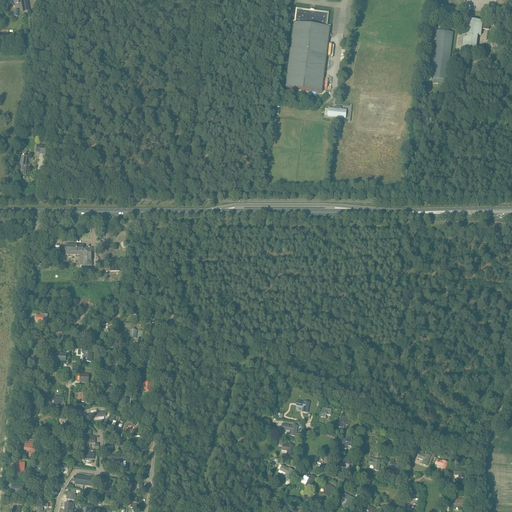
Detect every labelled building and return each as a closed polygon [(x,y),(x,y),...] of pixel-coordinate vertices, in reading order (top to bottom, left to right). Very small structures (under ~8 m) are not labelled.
[(21,0),(23,13),(29,12),(27,0),(21,0)] [(322,93),(330,32),(330,27),(326,27),(327,14),(297,10),(296,23),(293,23),(285,88),(322,93)] [(490,23),(487,23),(482,22),(469,20),(467,34),(468,34),(467,38),(463,38),(462,51),(475,53),(477,35),(481,36),(481,29),(486,30),(489,30),(490,23)] [(453,33),(451,33),(439,31),(439,35),(437,35),(432,78),(433,79),(433,83),(445,84),(446,80),(447,80),(453,33)] [(345,119),(346,110),(342,110),(340,107),(335,107),(333,109),(328,108),(328,117),(345,119)] [(66,246),(66,252),(66,254),(66,255),(80,255),(80,266),(92,266),(92,249),(90,249),(84,249),(84,250),(83,250),(83,246),(66,246)] [(38,256),(37,268),(46,268),(51,268),(51,261),(51,256),(46,256),(42,256),(38,256)] [(139,316),(140,307),(133,306),(132,315),(139,316)] [(47,316),(47,314),(40,313),(40,315),(36,314),(35,321),(42,322),(41,324),(46,325),(46,324),(47,316)] [(109,333),(118,331),(117,324),(107,326),(109,333)] [(136,338),(137,330),(130,329),(129,337),(136,338)] [(72,337),(73,330),(68,330),(68,333),(65,333),(65,334),(61,334),(60,342),(67,343),(68,337),(72,337)] [(156,347),(157,338),(150,337),(148,346),(156,347)] [(115,357),(116,347),(108,347),(107,356),(115,357)] [(91,363),(92,352),(84,351),(83,362),(91,363)] [(134,361),(135,353),(128,352),(127,360),(134,361)] [(65,361),(66,354),(54,353),(53,360),(65,361)] [(45,366),(45,355),(36,354),(36,360),(40,360),(40,365),(45,366)] [(113,380),(114,371),(105,370),(104,379),(113,380)] [(80,382),(90,382),(90,374),(80,374),(80,382)] [(132,384),(133,376),(125,375),(124,383),(132,384)] [(34,386),(36,379),(25,377),(24,384),(34,386)] [(151,391),(152,382),(144,381),(143,390),(151,391)] [(112,393),(112,391),(106,390),(106,392),(104,392),(102,392),(101,396),(104,396),(103,400),(111,401),(112,393)] [(89,393),(79,392),(78,403),(89,403),(89,393)] [(52,399),(51,406),(54,406),(61,407),(62,401),(64,402),(64,398),(55,397),(54,399),(52,399)] [(37,409),(38,400),(29,399),(29,400),(28,400),(28,403),(30,403),(29,408),(37,409)] [(304,403),(300,402),(299,407),(303,408),(302,412),(307,413),(309,403),(304,402),(304,403)] [(148,417),(149,407),(141,406),(140,416),(148,417)] [(326,418),(325,418),(326,415),(330,416),(331,411),(331,410),(322,408),(321,418),(326,418)] [(111,416),(107,429),(110,431),(115,417),(111,416)] [(339,423),(339,428),(343,428),(343,425),(348,426),(349,421),(349,420),(350,418),(340,417),(340,418),(339,423)] [(37,431),(38,423),(31,422),(31,423),(28,422),(27,429),(37,431)] [(133,425),(134,423),(130,423),(130,425),(128,425),(127,430),(130,430),(129,435),(131,435),(130,437),(133,438),(134,435),(133,435),(134,432),(135,433),(136,430),(137,426),(136,426),(135,426),(135,425),(133,425)] [(286,430),(290,431),(289,435),(291,436),(295,437),(297,426),(292,426),(287,425),(286,430)] [(144,445),(145,438),(135,436),(134,444),(144,445)] [(343,440),(342,449),(347,449),(347,446),(351,447),(352,439),(346,438),(345,440),(343,440)] [(120,441),(119,449),(120,449),(120,450),(122,450),(127,451),(129,444),(120,441)] [(29,451),(28,458),(36,458),(37,444),(33,444),(34,442),(28,442),(28,444),(24,443),(24,450),(29,451)] [(294,446),(289,445),(289,446),(285,445),(284,450),(288,451),(287,455),(292,456),(294,446)] [(139,456),(141,448),(132,446),(131,454),(139,456)] [(95,453),(95,451),(90,450),(90,452),(83,452),(82,456),(86,457),(86,459),(94,460),(94,457),(95,457),(95,453)] [(426,466),(428,462),(430,457),(425,455),(423,455),(424,453),(421,451),(418,458),(423,460),(422,464),(426,466)] [(344,468),(345,465),(349,465),(350,458),(341,457),(339,467),(344,468)] [(378,471),(379,466),(380,461),(375,460),(375,461),(371,460),(371,462),(370,466),(374,466),(374,470),(378,471)] [(444,473),(445,468),(447,463),(443,461),(442,462),(437,460),(435,465),(437,466),(440,467),(439,471),(444,473)] [(22,473),(25,473),(25,462),(19,462),(19,465),(15,465),(15,473),(20,473),(20,475),(22,475),(22,473)] [(36,463),(33,463),(33,471),(38,471),(38,468),(47,468),(47,463),(36,463)] [(400,474),(400,469),(401,463),(396,463),(392,463),(391,468),(395,469),(395,473),(400,474)] [(285,469),(284,470),(283,472),(286,474),(284,478),(289,480),(293,471),(289,469),(283,466),(282,466),(285,468),(285,469)] [(455,470),(455,475),(459,475),(459,479),(461,479),(463,479),(464,479),(464,482),(464,475),(465,475),(465,470),(455,470)] [(304,473),(302,478),(305,480),(308,481),(306,485),(311,488),(313,483),(315,478),(311,476),(311,477),(304,473)] [(76,476),(75,484),(84,486),(85,477),(76,476)] [(92,487),(94,478),(85,477),(84,486),(92,487)] [(43,484),(43,483),(36,483),(36,487),(39,487),(39,495),(44,496),(44,493),(45,487),(47,487),(47,484),(43,484)] [(330,492),(331,492),(333,493),(336,489),(324,483),(322,487),(326,489),(324,493),(329,495),(330,492)] [(13,484),(12,492),(22,493),(23,485),(13,484)] [(111,498),(112,489),(102,488),(101,497),(111,498)] [(67,490),(66,499),(75,500),(76,491),(67,490)] [(95,500),(95,493),(85,492),(85,499),(95,500)] [(344,494),(342,498),(346,500),(344,503),(349,506),(347,509),(348,509),(351,502),(354,504),(356,500),(344,494)] [(131,505),(130,508),(136,509),(137,506),(138,506),(139,501),(137,501),(137,498),(131,498),(131,499),(129,498),(128,505),(131,505)] [(456,500),(455,500),(455,507),(462,507),(462,508),(465,508),(465,505),(465,502),(467,502),(467,499),(465,499),(465,500),(456,500)] [(71,511),(73,503),(65,502),(63,511),(71,511)]
